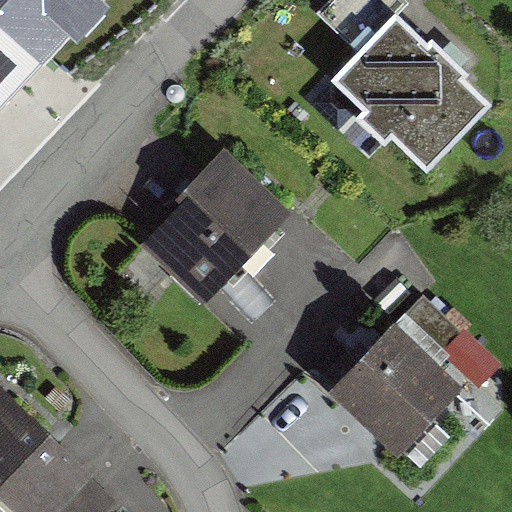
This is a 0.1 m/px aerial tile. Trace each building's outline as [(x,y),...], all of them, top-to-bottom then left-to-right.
[(0,0),(0,109),(49,55),(53,57),(103,0),(0,0)] [(361,58),(334,86),(365,117),(357,126),(386,154),(396,144),(430,177),(494,113),(467,87),(473,80),(439,46),(431,54),(399,21),(411,9),(402,0),(336,0),(320,17),(361,58)] [(181,211),(141,253),(206,315),(295,222),(226,156),(177,207),(181,211)] [(425,299),(330,401),(401,466),(467,396),(440,372),(453,359),(445,352),(463,333),(425,299)] [(66,511),(95,482),(0,390),(0,503),(9,511),(66,511)] [(109,511),(118,504),(95,482),(66,511),(109,511)]
